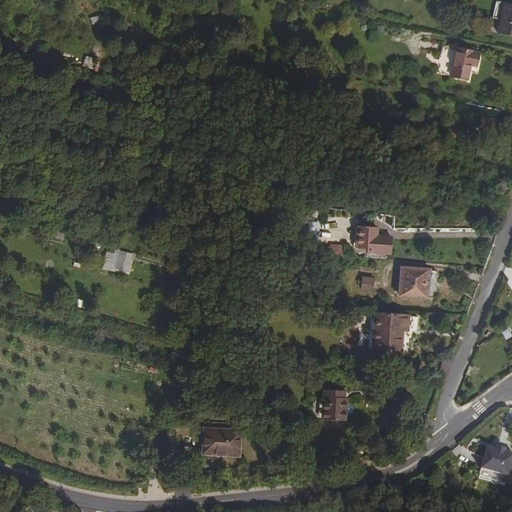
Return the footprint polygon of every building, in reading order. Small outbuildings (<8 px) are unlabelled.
[(511,3),(504,2),(498,34),(511,36),(511,3)] [(479,52),(442,45),(436,73),(467,79),(470,65),(476,67),(479,52)] [(493,128),(483,127),(484,119),(482,119),(480,131),(492,132),(493,128)] [(483,127),(493,128),(492,132),(501,133),(502,121),(484,119),(483,127)] [(446,136),(457,138),(459,130),(447,128),(446,136)] [(510,184),(501,182),(499,193),(508,195),(510,184)] [(358,227),(357,248),(366,248),(366,253),(390,254),(391,237),(377,236),(377,228),(358,227)] [(133,241),(131,249),(160,256),(162,248),(133,241)] [(190,252),(162,245),(160,256),(187,264),(190,252)] [(306,246),(305,252),(344,255),(345,247),(330,246),(330,249),(306,246)] [(127,271),(132,255),(116,251),(114,261),(112,267),(127,271)] [(114,261),(104,259),(101,269),(111,271),(112,267),(114,261)] [(399,296),(427,298),(429,270),(401,268),(399,296)] [(361,290),(371,291),(372,278),(362,277),(361,290)] [(129,306),(147,311),(150,300),(132,295),(129,306)] [(400,353),(402,330),(407,331),(409,316),(376,313),(375,327),(370,326),(368,350),(400,353)] [(322,420),(345,421),(346,398),(345,398),(341,398),(342,391),(324,390),(322,420)] [(203,453),(237,455),(239,432),(205,430),(203,453)] [(511,454),(484,448),(479,470),(506,476),(511,454)]
